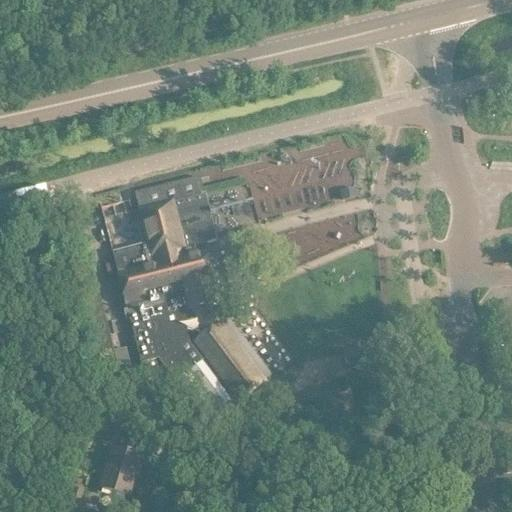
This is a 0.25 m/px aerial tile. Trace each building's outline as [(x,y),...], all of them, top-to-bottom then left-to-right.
[(217,327),(216,329),(206,310),(213,308),(206,287),(208,287),(200,255),(199,255),(196,246),(211,242),(194,181),(129,198),(143,249),(108,259),(114,280),(113,280),(121,310),(122,310),(138,369),(155,364),(173,386),(207,429),(263,385),(217,327)] [(88,276),(75,279),(102,379),(127,372),(122,353),(110,356),(88,276)] [(361,351),(339,356),(342,370),(364,365),(361,351)] [(88,416),(112,412),(111,403),(87,407),(88,416)] [(98,490),(127,500),(134,477),(136,478),(142,460),(111,450),(98,490)] [(62,501),(71,503),(75,489),(66,486),(62,501)]
